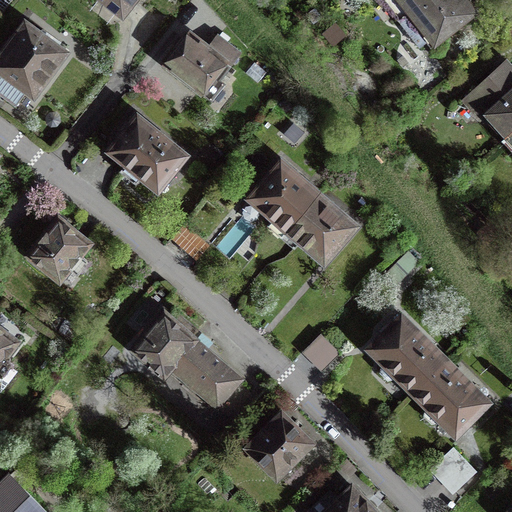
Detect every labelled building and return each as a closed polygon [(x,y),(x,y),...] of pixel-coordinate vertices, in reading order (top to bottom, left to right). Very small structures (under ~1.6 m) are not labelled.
[(133,0),(104,0),(122,14),(133,0)] [(473,12),(463,0),(386,0),(398,15),(407,8),(434,42),(473,12)] [(64,52),(25,23),(0,56),(0,69),(0,70),(0,93),(16,105),(27,90),(33,94),(64,52)] [(166,65),(210,99),(223,83),(218,80),(239,52),(217,36),(208,48),(190,34),(166,65)] [(489,114),(509,136),(511,132),(511,66),(506,61),(471,93),(490,113),(489,114)] [(184,155),(137,117),(111,150),(126,162),(119,171),(136,184),(142,176),(158,188),(184,155)] [(281,236),(318,193),(281,162),(250,198),(273,218),(267,225),(281,236)] [(355,225),(318,193),(281,236),(294,248),(300,241),(324,261),(355,225)] [(58,218),(28,254),(60,280),(69,269),(77,275),(88,262),(80,255),(89,243),(58,218)] [(405,273),(395,264),(383,275),(393,285),(405,273)] [(171,368),(216,406),(241,378),(189,334),(194,327),(174,310),(168,316),(165,313),(134,349),(164,375),(171,368)] [(0,391),(1,392),(17,370),(2,359),(16,342),(15,341),(25,328),(7,314),(0,323),(0,391)] [(413,391),(444,359),(401,317),(370,349),(413,391)] [(339,352),(321,334),(306,349),(324,367),(339,352)] [(487,400),(444,359),(413,391),(456,432),(487,400)] [(310,442),(281,413),(248,446),(276,475),(279,472),(287,480),(300,467),(292,459),(310,442)] [(432,467),(453,490),(475,471),(453,447),(432,467)] [(0,482),(0,511),(45,511),(47,511),(9,473),(0,482)] [(307,511),(308,511),(376,511),(377,510),(366,498),(365,499),(352,485),(338,498),(329,489),(307,511)]
